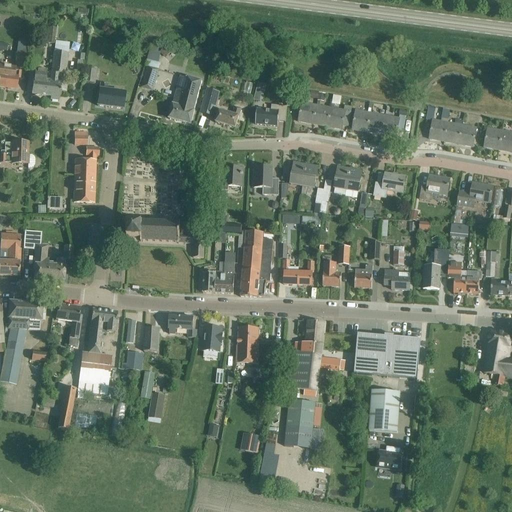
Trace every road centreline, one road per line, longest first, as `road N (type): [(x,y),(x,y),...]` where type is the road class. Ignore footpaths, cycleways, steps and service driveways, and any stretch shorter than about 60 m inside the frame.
road 1 (residential): [(511,174),(316,147),(211,145),(117,124)]
road 2 (tertiary): [(427,317),(239,313),(100,299)]
road 3 (primary): [(511,31),(265,0)]
road 4 (track): [(427,317),(411,485),(419,511)]
road 5 (residential): [(100,299),(117,124)]
